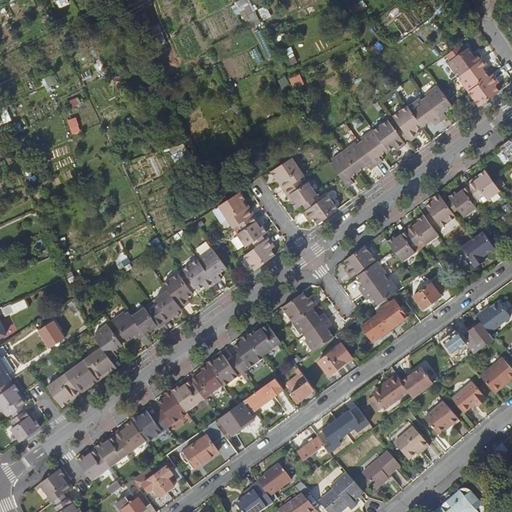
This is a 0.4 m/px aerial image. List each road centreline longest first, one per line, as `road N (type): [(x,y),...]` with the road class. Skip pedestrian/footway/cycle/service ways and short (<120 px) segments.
road 1 (residential): [(0,474),(511,109)]
road 2 (residential): [(511,266),(174,511)]
road 3 (residential): [(511,414),(392,511)]
